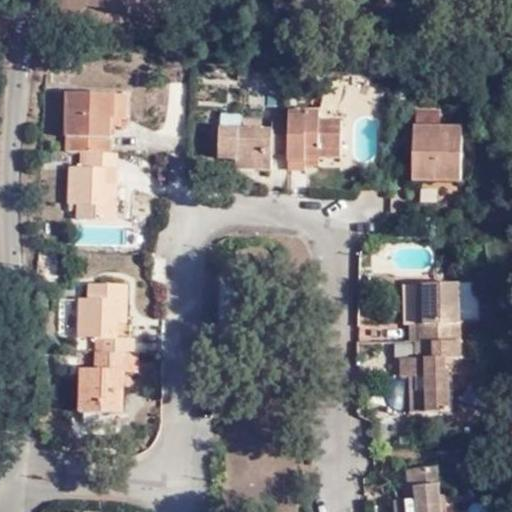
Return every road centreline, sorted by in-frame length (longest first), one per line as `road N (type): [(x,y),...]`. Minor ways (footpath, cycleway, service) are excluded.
road 1 (unknown): [(178,494),(184,275),(195,235),(210,224),(297,227),(332,241),(340,260),(360,511)]
road 2 (unclassified): [(0,233),(2,511)]
road 3 (unknown): [(2,479),(178,494)]
